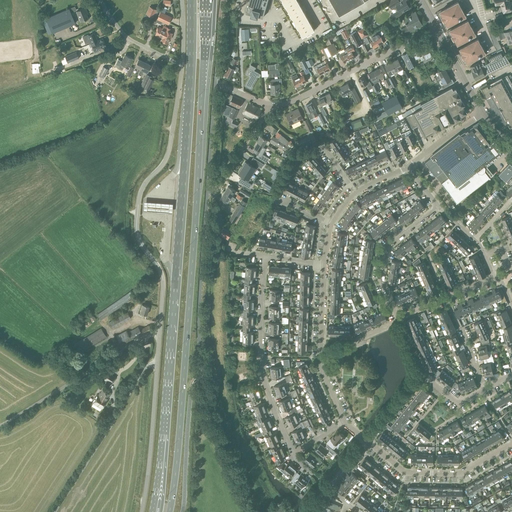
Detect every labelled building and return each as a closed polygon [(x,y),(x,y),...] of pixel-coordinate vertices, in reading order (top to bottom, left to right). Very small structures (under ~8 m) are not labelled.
[(249,0),(246,13),(250,14),(250,16),(258,18),(258,16),(263,17),(267,0),(249,0)] [(299,2),(297,0),(281,0),(287,9),(299,2)] [(330,0),(339,15),(366,0),(330,0)] [(390,7),(390,8),(391,8),(391,9),(392,9),(393,9),(394,9),(397,7),(399,11),(391,15),(393,19),(403,14),(402,12),(408,9),(409,10),(412,8),(410,5),(409,6),(406,2),(408,1),(407,0),(402,0),(404,1),(400,3),(398,0),(392,0),(387,3),(390,7)] [(497,0),(499,5),(501,4),(503,10),(503,13),(504,13),(507,12),(511,10),(511,1),(509,3),(508,1),(509,0),(497,0)] [(441,11),(441,10),(437,12),(438,12),(437,12),(445,27),(445,26),(445,27),(449,25),(448,25),(460,19),(461,21),(467,18),(458,1),(441,11)] [(305,13),(299,2),(287,9),(293,20),(305,13)] [(150,7),(146,14),(153,17),(157,10),(150,7)] [(87,11),(85,8),(76,11),(80,21),(81,21),(82,22),(85,21),(84,20),(88,18),(85,12),(87,11)] [(69,9),(46,19),(52,33),(75,23),(69,9)] [(172,17),(164,14),(161,12),(157,19),(168,24),(172,17)] [(402,29),(404,35),(422,26),(419,18),(417,19),(414,12),(411,14),(412,15),(404,19),(407,26),(402,29)] [(293,20),(300,31),(311,24),(305,13),(293,20)] [(468,20),(451,29),(450,29),(447,30),(447,31),(455,45),(458,44),(458,43),(469,37),(470,39),(476,36),(468,20)] [(314,30),(311,24),(300,31),(303,36),(307,34),(308,35),(312,33),(311,32),(314,30)] [(156,34),(162,37),(165,30),(167,27),(164,26),(162,29),(159,27),(159,28),(158,27),(156,30),(158,31),(156,34)] [(169,28),(167,27),(165,30),(162,37),(163,38),(162,40),(168,43),(170,39),(171,39),(172,36),(171,36),(173,34),(168,31),(169,28)] [(345,27),(340,29),(345,39),(349,36),(345,27)] [(322,33),(324,36),(333,32),(331,28),(322,33)] [(364,28),(359,31),(362,38),(368,35),(364,28)] [(248,36),(248,29),(241,30),(242,40),(246,40),(249,40),(249,39),(249,37),(248,36)] [(497,39),(498,40),(503,38),(501,30),(495,32),(495,34),(496,37),(497,39)] [(362,43),(356,31),(350,34),(357,46),(362,43)] [(384,42),(384,41),(387,40),(385,34),(381,36),(379,33),(377,34),(376,32),(373,33),(379,45),(384,42)] [(91,43),(96,40),(95,38),(96,37),(94,33),(88,36),(87,34),(82,37),(85,44),(89,43),(89,44),(90,43),(91,43)] [(374,48),(379,45),(373,33),(370,35),(373,40),(371,42),(374,48)] [(102,38),(96,40),(91,43),(90,43),(95,53),(99,51),(99,49),(106,46),(102,38)] [(325,41),(328,46),(332,55),(338,52),(333,43),(332,44),(329,39),(325,41)] [(480,58),(486,55),(478,39),(461,48),(460,47),(457,49),(457,50),(465,64),(468,62),(479,56),(480,58)] [(327,58),(332,55),(328,46),(322,49),(327,58)] [(345,50),(345,51),(350,60),(355,57),(352,52),(355,50),(353,46),(345,50)] [(436,56),(431,47),(428,48),(424,50),(423,48),(413,53),(416,59),(420,57),(421,60),(423,59),(424,62),(432,59),(436,57),(436,56)] [(481,67),(473,71),(472,72),(476,79),(485,75),(510,63),(505,55),(502,49),(497,51),(498,53),(488,58),(491,62),(484,65),(484,66),(481,67)] [(345,62),(350,60),(345,51),(339,54),(341,60),(343,59),(345,62)] [(65,57),(68,63),(79,58),(76,52),(65,57)] [(409,52),(402,56),(401,56),(408,69),(416,65),(409,52)] [(128,67),(132,58),(125,55),(122,61),(118,59),(115,66),(122,70),(124,65),(128,67)] [(300,62),(304,69),(308,67),(304,60),(302,57),(299,59),(300,62)] [(232,65),(231,67),(229,66),(225,75),(226,75),(226,76),(227,76),(231,78),(235,69),(237,71),(239,68),(234,66),(237,60),(233,58),(231,64),(232,65)] [(136,72),(138,73),(144,62),(138,59),(135,66),(138,68),(136,72)] [(324,62),(321,63),(326,72),(331,69),(326,59),(324,61),(323,61),(324,62)] [(403,70),(398,59),(392,62),(397,73),(403,70)] [(147,72),(151,65),(144,62),(138,73),(142,75),(144,71),(147,72)] [(397,73),(392,62),(385,66),(390,75),(394,73),(395,75),(397,73)] [(484,66),(484,65),(483,63),(480,64),(479,62),(470,67),(473,71),(481,67),(484,66)] [(280,75),(279,63),(275,64),(276,69),(269,70),(269,76),(280,75)] [(320,75),(326,72),(321,63),(314,67),(317,73),(319,72),(320,75)] [(422,63),(416,66),(418,71),(425,68),(422,63)] [(250,76),(245,85),(250,88),(257,76),(259,77),(261,74),(254,70),(256,67),(251,65),(246,74),(250,76)] [(103,67),(99,74),(105,77),(109,70),(103,67)] [(434,78),(435,81),(438,79),(441,78),(448,74),(445,68),(437,72),(439,75),(436,76),(437,76),(434,78)] [(379,69),(374,71),(378,78),(379,77),(381,79),(384,78),(382,75),(383,75),(379,69)] [(377,78),(378,78),(374,71),(369,74),(374,83),(379,81),(377,78)] [(302,76),(298,78),(302,84),(307,81),(302,72),(300,73),(302,76)] [(146,74),(140,86),(148,90),(153,80),(149,79),(150,76),(146,74)] [(450,79),(448,74),(441,78),(438,79),(439,82),(443,89),(454,83),(452,78),(450,79)] [(302,84),(298,78),(297,75),(294,76),(293,76),(291,77),(296,87),(302,84)] [(364,87),(367,86),(369,89),(373,87),(372,86),(370,81),(367,82),(364,76),(359,79),(362,86),(363,85),(364,87)] [(511,84),(507,76),(490,85),(489,83),(488,84),(487,83),(480,87),(480,88),(478,89),(483,99),(485,97),(492,110),(493,109),(500,121),(502,121),(504,126),(511,135),(511,134),(511,84)] [(280,89),(280,84),(282,84),(282,78),(270,79),(271,89),(271,94),(279,93),(279,89),(280,89)] [(387,86),(387,85),(389,88),(392,86),(391,84),(388,78),(384,80),(387,86)] [(343,96),(351,92),(355,103),(360,100),(354,87),(351,89),(348,83),(341,87),(342,89),(340,90),(343,96)] [(460,96),(454,85),(421,103),(423,107),(406,116),(413,128),(418,125),(425,137),(436,131),(436,132),(436,131),(443,128),(449,124),(449,125),(450,124),(449,124),(456,121),(461,118),(460,116),(464,114),(465,110),(463,106),(465,105),(462,100),(460,96),(461,96),(460,96)] [(330,93),(324,96),(328,105),(331,103),(330,101),(333,99),(330,93)] [(374,122),(386,116),(388,115),(402,107),(396,95),(382,102),(386,110),(371,118),(374,122)] [(233,96),(229,104),(239,108),(243,100),(233,96)] [(330,107),(328,105),(324,96),(318,98),(321,105),(325,103),(327,108),(330,107)] [(378,97),(369,101),(369,102),(372,107),(380,102),(378,97)] [(313,118),(318,115),(314,109),(315,109),(313,105),(313,106),(311,102),(305,105),(310,114),(307,115),(309,119),(313,117),(313,118)] [(257,120),(262,109),(248,103),(243,114),(257,120)] [(229,116),(234,119),(238,110),(233,108),(229,116)] [(291,124),(302,118),(298,109),(286,115),(291,124)] [(327,122),(322,113),(318,114),(323,124),(327,122)] [(404,118),(396,123),(398,127),(403,124),(406,129),(409,128),(404,118)] [(303,121),(309,132),(313,130),(307,119),(303,121)] [(362,125),(360,119),(351,122),(353,129),(362,125)] [(396,123),(387,128),(389,132),(398,127),(396,123)] [(433,156),(425,162),(436,175),(451,194),(458,188),(457,187),(478,171),(479,172),(482,172),(485,170),(486,167),(485,165),(502,152),(493,141),(493,142),(490,138),(478,123),(455,138),(454,138),(432,156),(433,156)] [(380,136),(389,132),(387,128),(378,132),(380,136)] [(410,145),(416,142),(412,133),(410,130),(401,134),(404,139),(406,145),(409,143),(410,145)] [(302,144),(315,138),(313,133),(300,140),(302,144)] [(259,140),(258,142),(266,147),(269,149),(271,147),(268,145),(268,144),(265,143),(267,140),(261,136),(260,137),(259,139),(259,140)] [(287,152),(290,147),(273,136),(270,141),(287,152)] [(330,149),(341,142),(337,137),(333,140),(332,139),(329,141),(332,145),(329,147),(330,149)] [(398,142),(397,138),(393,140),(394,142),(395,145),(398,151),(401,150),(402,151),(408,148),(406,145),(404,139),(398,142)] [(255,148),(254,151),(259,154),(258,157),(267,162),(269,158),(262,154),(266,147),(258,142),(257,144),(255,147),(255,148)] [(334,149),(336,151),(343,146),(341,142),(330,149),(331,150),(334,149)] [(387,142),(384,143),(390,157),(393,156),(394,157),(400,154),(398,151),(395,145),(394,142),(389,145),(387,142)] [(347,151),(343,146),(336,151),(339,156),(347,151)] [(350,155),(347,151),(339,156),(342,161),(350,155)] [(380,153),(384,161),(389,159),(385,151),(380,153)] [(374,166),(379,164),(375,155),(374,152),(369,155),(371,158),(374,166)] [(375,155),(379,164),(384,161),(380,153),(375,155)] [(307,168),(309,166),(309,165),(316,159),(313,157),(315,155),(314,154),(309,158),(308,157),(305,160),(306,161),(305,161),(303,163),(307,168)] [(366,160),(370,168),(374,166),(371,158),(366,160)] [(244,162),(241,167),(253,174),(258,165),(261,168),(264,164),(256,159),(252,165),(246,161),(245,163),(244,162)] [(316,159),(309,165),(309,166),(312,169),(321,162),(320,160),(318,162),(316,159)] [(365,171),(370,168),(366,160),(361,162),(365,171)] [(312,169),(316,173),(323,167),(321,165),(322,163),(321,162),(312,169)] [(356,165),(360,173),(365,171),(361,162),(356,165)] [(506,166),(499,174),(506,181),(511,174),(511,164),(510,162),(506,166)] [(355,175),(360,173),(356,165),(351,167),(355,175)] [(241,167),(239,172),(239,173),(245,177),(241,183),(249,188),(251,184),(248,182),(253,174),(241,167)] [(325,170),(323,167),(316,173),(320,178),(329,170),(327,169),(325,170)] [(348,173),(350,178),(355,175),(351,167),(345,170),(346,173),(348,173)] [(400,179),(398,180),(400,184),(402,189),(403,191),(408,188),(407,186),(409,185),(407,182),(405,183),(403,178),(400,179)] [(402,189),(400,184),(398,180),(393,183),(397,191),(400,190),(402,189)] [(332,181),(329,186),(336,191),(340,187),(332,181)] [(290,193),(294,185),(289,182),(286,187),(285,187),(284,190),(290,193)] [(392,193),(397,191),(393,183),(388,185),(392,193)] [(290,193),(294,196),(299,187),(294,185),(290,193)] [(388,185),(383,187),(387,196),(392,193),(388,185)] [(225,192),(233,196),(234,195),(233,194),(235,190),(228,186),(225,192)] [(329,186),(326,190),(333,196),(336,191),(329,186)] [(294,196),(299,198),(303,190),(299,187),(294,196)] [(383,187),(378,190),(382,198),(387,196),(383,187)] [(249,197),(250,195),(241,189),(239,192),(249,197)] [(309,193),(303,190),(299,198),(304,201),(309,193)] [(326,190),(323,194),(330,200),(333,196),(326,190)] [(373,192),(377,200),(378,203),(383,200),(382,198),(378,190),(373,192)] [(500,203),(500,204),(502,202),(501,201),(504,199),(502,198),(504,195),(500,191),(498,193),(497,191),(495,191),(491,195),(493,197),(500,203)] [(236,198),(233,196),(225,192),(221,198),(228,202),(230,199),(234,201),(236,198)] [(373,192),(369,194),(372,203),(373,203),(377,200),(373,192)] [(323,194),(319,199),(327,204),(330,200),(323,194)] [(373,203),(372,203),(369,194),(363,197),(364,198),(360,200),(367,208),(373,204),(373,203)] [(496,207),(500,203),(493,197),(489,201),(496,207)] [(319,199),(316,203),(324,208),(327,204),(319,199)] [(421,199),(417,202),(416,201),(414,202),(415,203),(421,211),(426,206),(421,199)] [(239,216),(245,206),(246,207),(246,206),(247,207),(248,204),(247,203),(248,203),(243,200),(241,204),(240,203),(234,213),(239,216)] [(362,214),(367,208),(360,200),(358,203),(357,202),(353,207),(361,212),(362,214)] [(492,211),(496,207),(489,201),(486,205),(492,211)] [(162,203),(143,202),(143,211),(161,212),(172,213),(173,204),(162,203)] [(421,211),(415,203),(414,202),(412,204),(413,205),(411,207),(417,214),(421,211)] [(320,213),(324,208),(316,203),(313,207),(320,213)] [(482,209),(489,215),(492,211),(486,205),(482,209)] [(281,208),(277,206),(272,216),(271,219),(274,220),(275,218),(280,220),(283,211),(280,210),(281,208)] [(353,207),(350,211),(357,217),(361,212),(353,207)] [(411,207),(406,210),(412,217),(417,214),(411,207)] [(485,219),(489,215),(482,209),(478,213),(485,219)] [(283,211),(280,220),(279,222),(284,224),(285,222),(289,211),(287,210),(287,212),(283,211)] [(408,221),(412,217),(406,210),(402,213),(408,221)] [(285,222),(290,224),(293,215),(290,214),(291,211),(289,211),(285,222)] [(354,221),(357,217),(350,211),(347,215),(354,221)] [(504,224),(511,220),(511,211),(509,213),(510,215),(502,219),(504,224)] [(403,224),(408,221),(402,213),(398,217),(403,224)] [(475,217),(482,223),(485,219),(478,213),(475,217)] [(295,226),(300,215),(298,214),(297,216),(293,215),(290,224),(295,226)] [(387,217),(393,225),(397,221),(392,214),(387,217)] [(441,214),(437,218),(443,225),(447,222),(441,214)] [(351,225),(354,221),(347,215),(344,220),(351,225)] [(389,228),(393,225),(387,217),(383,221),(389,228)] [(475,217),(471,221),(478,227),(482,223),(475,217)] [(437,218),(433,221),(438,229),(443,225),(437,218)] [(348,230),(351,225),(344,220),(340,224),(348,230)] [(384,231),(389,228),(383,221),(379,224),(384,231)] [(434,232),(438,229),(433,221),(428,225),(434,232)] [(471,221),(467,225),(474,231),(478,227),(471,221)] [(379,224),(375,227),(374,228),(380,235),(384,231),(379,224)] [(376,238),(380,235),(374,228),(375,227),(373,225),(368,229),(370,231),(374,235),(375,238),(376,238)] [(428,225),(424,228),(430,235),(434,232),(428,225)] [(427,237),(430,235),(424,228),(420,231),(425,239),(427,241),(429,239),(427,237)] [(446,237),(451,241),(457,234),(453,230),(446,237)] [(337,233),(336,238),(346,240),(346,234),(345,234),(345,232),(341,231),(340,233),(337,233)] [(421,242),(425,239),(420,231),(415,235),(421,242)] [(457,234),(451,241),(454,244),(461,237),(457,234)] [(259,237),(257,247),(264,248),(265,239),(259,237)] [(465,241),(461,237),(454,244),(458,248),(465,241)] [(411,238),(407,241),(413,248),(417,245),(411,238)] [(408,252),(413,248),(407,241),(403,245),(408,252)] [(465,241),(458,248),(462,251),(469,245),(465,241)] [(398,248),(400,250),(404,255),(408,252),(403,245),(398,248)] [(471,247),(469,245),(462,251),(467,255),(468,256),(474,253),(471,251),(474,247),(473,245),(471,247)] [(400,259),(400,258),(404,255),(400,250),(398,248),(394,251),(400,259)] [(469,259),(471,264),(479,260),(477,255),(469,259)] [(416,265),(418,270),(427,266),(424,261),(421,263),(419,258),(413,263),(414,265),(415,266),(416,265)] [(446,258),(437,261),(440,267),(448,263),(446,258)] [(479,260),(471,264),(473,269),(482,265),(479,260)] [(440,267),(442,272),(450,268),(448,263),(440,267)] [(484,270),(482,265),(473,269),(475,274),(484,270)] [(429,271),(427,266),(418,270),(420,275),(429,271)] [(444,276),(453,273),(450,268),(442,272),(444,276)] [(475,274),(478,279),(486,275),(484,270),(475,274)] [(431,276),(429,271),(420,275),(422,280),(431,276)] [(254,281),(254,278),(256,278),(257,273),(246,272),(245,277),(245,280),(246,280),(252,281),(254,281)] [(455,278),(453,273),(444,276),(446,281),(455,278)] [(433,281),(431,276),(422,280),(425,285),(433,281)] [(455,278),(446,281),(449,287),(457,283),(455,278)] [(244,288),(255,289),(256,284),(252,283),(252,281),(246,280),(245,280),(245,283),(244,283),(244,288)] [(435,286),(433,281),(425,285),(427,290),(435,286)] [(359,291),(361,290),(370,287),(367,282),(357,286),(359,291)] [(438,291),(435,286),(427,290),(429,295),(438,291)] [(363,296),(372,292),(370,287),(361,290),(363,296)] [(415,287),(410,290),(413,298),(418,296),(415,287)] [(251,297),(253,297),(253,294),(255,294),(255,289),(244,288),(243,296),(245,296),(251,297)] [(405,292),(408,300),(413,298),(410,290),(409,288),(404,290),(405,292)] [(493,293),(497,301),(501,299),(503,302),(507,301),(501,289),(496,292),(494,288),(491,290),(493,293)] [(101,320),(134,296),(131,291),(97,315),(101,320)] [(374,297),(372,292),(363,296),(366,300),(374,297)] [(400,294),(403,302),(408,300),(405,292),(400,294)] [(491,304),(487,295),(485,296),(483,293),(481,295),(486,306),(490,304),(491,304)] [(493,293),(487,295),(491,304),(497,301),(493,293)] [(398,305),(400,304),(403,302),(400,294),(395,296),(398,305)] [(486,306),(481,295),(479,295),(480,299),(476,300),(480,308),(486,306)] [(251,297),(245,296),(243,296),(243,305),(255,305),(255,299),(253,299),(253,297),(251,297)] [(376,302),(374,297),(366,300),(368,305),(376,302)] [(480,308),(476,300),(474,301),(472,298),(470,299),(475,311),(480,308)] [(469,313),(475,311),(470,299),(467,301),(468,304),(465,305),(469,313)] [(459,304),(464,316),(469,313),(465,305),(463,306),(461,303),(459,304)] [(458,318),(464,316),(459,304),(457,305),(458,308),(454,310),(458,318)] [(143,314),(146,315),(149,306),(142,305),(140,313),(139,315),(143,315),(143,314)] [(438,312),(440,317),(440,318),(448,314),(446,308),(438,312)] [(498,320),(500,319),(500,320),(509,316),(506,310),(501,312),(500,310),(493,313),(495,316),(495,315),(498,320)] [(384,311),(378,313),(382,322),(387,320),(384,311)] [(112,328),(131,318),(127,312),(109,322),(112,328)] [(250,315),(250,313),(244,312),(241,312),(241,315),(243,315),(243,321),(254,321),(254,315),(250,315)] [(382,322),(378,313),(373,316),(377,324),(382,322)] [(96,319),(92,314),(88,317),(92,322),(96,319)] [(451,319),(448,314),(440,318),(440,317),(439,318),(441,324),(451,319)] [(373,316),(369,318),(372,326),(377,324),(373,316)] [(500,320),(500,319),(498,320),(501,326),(502,326),(502,328),(503,328),(510,326),(509,323),(511,322),(509,316),(500,320)] [(407,321),(409,326),(417,322),(415,317),(407,321)] [(372,326),(369,318),(364,320),(367,328),(372,326)] [(444,325),(445,328),(453,325),(451,319),(441,324),(442,326),(444,325)] [(362,331),(367,328),(364,320),(359,322),(362,331)] [(474,324),(476,329),(484,326),(482,320),(474,324)] [(354,324),(357,333),(362,331),(359,322),(354,324)] [(409,326),(411,330),(420,327),(417,322),(409,326)] [(142,335),(151,330),(148,325),(139,330),(138,327),(127,332),(126,330),(116,336),(121,345),(142,334),(142,335)] [(456,330),(453,325),(445,328),(447,334),(456,330)] [(503,328),(505,333),(505,334),(511,331),(511,325),(510,326),(503,328)] [(476,329),(478,335),(487,331),(484,326),(476,329)] [(422,332),(420,327),(411,330),(413,335),(422,332)] [(76,355),(106,337),(101,328),(71,347),(76,355)] [(250,331),(250,329),(244,328),(241,328),(241,331),(243,331),(243,336),(254,337),(254,331),(250,331)] [(481,340),(482,343),(489,341),(488,337),(489,337),(487,331),(478,335),(481,340)] [(503,334),(505,343),(511,341),(511,340),(511,338),(511,331),(505,334),(505,333),(503,334)] [(413,335),(416,340),(424,337),(422,332),(413,335)] [(456,334),(448,338),(450,344),(458,340),(456,334)] [(244,345),(250,345),(250,342),(254,342),(254,337),(243,336),(243,342),(244,342),(244,345)] [(416,340),(418,345),(426,342),(428,341),(427,339),(425,340),(424,337),(416,340)] [(451,350),(453,352),(460,349),(458,347),(461,346),(458,340),(450,344),(453,349),(451,350)] [(479,353),(488,351),(490,350),(489,345),(490,344),(489,341),(482,343),(482,346),(478,347),(479,353)] [(428,347),(426,342),(418,345),(420,351),(428,347)] [(420,351),(422,355),(431,352),(428,347),(420,351)] [(455,355),(457,360),(466,356),(463,351),(461,352),(460,349),(453,352),(454,355),(455,355)] [(422,355),(424,360),(433,357),(434,356),(433,353),(433,352),(433,351),(431,352),(422,355)] [(485,358),(486,361),(493,359),(493,356),(489,357),(488,351),(479,353),(481,359),(485,358)] [(468,362),(466,356),(457,360),(460,365),(457,367),(458,370),(467,366),(466,363),(468,362)] [(435,362),(433,357),(424,360),(427,365),(435,362)] [(482,364),(483,370),(492,368),(491,365),(495,364),(493,359),(486,361),(487,363),(482,364)] [(298,366),(300,372),(309,368),(307,363),(305,364),(304,361),(296,362),(298,366)] [(427,365),(429,370),(437,367),(435,362),(427,365)] [(311,373),(309,368),(300,372),(303,377),(311,373)] [(493,374),(492,368),(483,370),(485,376),(490,375),(491,379),(496,378),(499,375),(499,373),(493,374)] [(436,377),(441,380),(446,373),(442,370),(440,372),(438,370),(434,375),(436,377)] [(102,378),(111,384),(115,377),(107,371),(102,378)] [(313,378),(311,373),(303,377),(301,378),(303,382),(305,382),(312,379),(313,378)] [(441,380),(445,384),(451,377),(446,373),(441,380)] [(450,386),(452,388),(457,383),(454,381),(455,380),(451,377),(445,384),(449,387),(450,386)] [(473,377),(468,379),(471,388),(473,387),(474,389),(478,387),(473,377)] [(303,382),(305,387),(316,383),(314,378),(313,378),(312,379),(305,382),(303,382)] [(470,388),(471,388),(468,379),(463,381),(466,388),(467,390),(470,388)] [(467,390),(466,388),(463,381),(458,384),(457,383),(452,388),(457,392),(461,390),(461,392),(467,390)] [(274,386),(274,388),(275,392),(286,388),(284,383),(274,386)] [(308,392),(317,388),(318,388),(316,383),(305,387),(306,388),(308,392)] [(250,396),(260,392),(259,387),(255,389),(253,384),(246,387),(247,390),(245,391),(248,397),(250,396)] [(288,393),(286,388),(275,392),(277,396),(288,393)] [(318,388),(317,388),(308,392),(310,397),(320,393),(318,388)] [(423,388),(422,388),(419,392),(426,398),(430,393),(423,388)] [(93,403),(91,406),(100,411),(101,408),(110,394),(102,390),(99,395),(98,395),(93,403)] [(262,398),(260,392),(250,396),(251,401),(249,402),(250,405),(254,404),(253,403),(259,401),(258,399),(262,398)] [(426,398),(419,392),(416,396),(423,402),(426,398)] [(322,398),(320,393),(310,397),(312,402),(320,399),(322,398)] [(507,403),(511,401),(507,393),(502,395),(507,403)] [(502,406),(507,403),(502,395),(497,398),(502,406)] [(416,396),(412,400),(419,406),(423,402),(416,396)] [(290,398),(279,401),(281,407),(292,403),(290,398)] [(497,409),(502,406),(497,398),(493,401),(497,409)] [(312,402),(314,407),(323,403),(320,399),(312,402)] [(409,405),(416,410),(419,406),(412,400),(409,405)] [(253,406),(255,411),(266,407),(264,402),(260,404),(259,401),(253,403),(254,404),(254,406),(253,406)] [(292,403),(281,407),(283,412),(293,408),(292,403)] [(316,412),(318,412),(318,411),(325,408),(326,407),(326,408),(327,408),(324,403),(323,403),(314,407),(316,412)] [(413,414),(416,410),(409,405),(405,408),(413,414)] [(485,405),(480,408),(485,416),(486,419),(491,416),(485,405)] [(267,413),(266,407),(255,411),(257,417),(256,418),(256,420),(257,419),(265,416),(264,414),(267,413)] [(328,413),(326,408),(326,407),(325,408),(318,411),(318,412),(320,416),(328,413)] [(405,408),(402,413),(409,419),(413,414),(405,408)] [(475,411),(480,419),(485,416),(480,408),(475,411)] [(475,421),(478,420),(479,422),(481,421),(480,419),(475,411),(470,413),(475,421)] [(299,418),(297,413),(295,413),(285,418),(287,423),(299,418)] [(331,418),(328,413),(320,416),(323,423),(331,420),(330,418),(331,418)] [(402,413),(400,415),(398,417),(405,423),(409,419),(402,413)] [(466,416),(470,424),(475,421),(470,413),(466,416)] [(266,419),(265,416),(257,419),(256,420),(253,421),(254,423),(255,422),(257,423),(259,428),(261,427),(271,422),(269,417),(266,419)] [(466,427),(470,424),(466,416),(461,419),(466,427)] [(300,417),(299,418),(287,423),(289,428),(300,423),(299,421),(302,420),(300,417)] [(395,421),(402,427),(405,423),(398,417),(395,421)] [(399,431),(400,430),(402,427),(395,421),(391,425),(399,431)] [(462,429),(457,421),(452,424),(457,432),(462,429)] [(274,427),(271,422),(261,427),(263,432),(262,432),(263,435),(264,434),(271,431),(270,429),(274,427)] [(417,434),(423,427),(419,423),(413,430),(417,434)] [(457,432),(452,424),(448,427),(452,435),(457,432)] [(427,430),(423,427),(417,434),(421,437),(427,430)] [(452,435),(448,427),(443,429),(448,437),(452,435)] [(294,437),(304,433),(302,428),(291,432),(294,437)] [(448,437),(443,429),(438,432),(440,436),(438,437),(441,443),(444,441),(443,440),(448,437)] [(427,430),(421,437),(426,441),(432,434),(427,430)] [(500,431),(499,431),(499,430),(496,432),(495,430),(494,430),(493,431),(494,433),(499,441),(504,438),(501,434),(502,433),(502,431),(501,431),(500,431)] [(264,434),(268,441),(278,437),(276,432),(272,434),(271,431),(264,434)] [(377,439),(381,442),(387,435),(383,431),(381,434),(377,439)] [(304,433),(294,437),(296,442),(306,438),(304,433)] [(330,439),(328,441),(327,442),(332,447),(335,443),(336,444),(339,441),(339,442),(342,440),(343,440),(345,437),(340,433),(337,435),(334,437),(333,436),(331,439),(330,439)] [(490,436),(494,444),(499,441),(494,433),(490,436)] [(381,442),(386,446),(392,439),(387,435),(381,442)] [(485,438),(489,446),(494,444),(490,436),(485,438)] [(271,446),(272,448),(277,446),(276,443),(280,442),(278,437),(268,441),(270,446),(271,446)] [(485,449),(489,446),(485,438),(480,441),(485,449)] [(386,446),(390,449),(396,442),(392,439),(386,446)] [(480,441),(476,444),(480,452),(485,449),(480,441)] [(400,445),(396,442),(390,449),(394,452),(400,445)] [(323,457),(327,452),(332,456),(336,452),(327,445),(325,447),(321,444),(316,450),(323,457)] [(480,452),(476,444),(471,446),(476,454),(480,452)] [(404,449),(400,445),(394,452),(398,456),(404,449)] [(273,453),(274,456),(284,451),(282,447),(278,448),(277,446),(272,448),(269,450),(270,454),(273,453)] [(471,446),(466,449),(471,457),(476,454),(471,446)] [(408,452),(404,449),(398,456),(402,459),(408,452)] [(461,452),(466,460),(471,457),(466,449),(461,452)] [(274,456),(276,461),(275,461),(276,466),(286,460),(284,457),(286,456),(284,451),(274,456)] [(309,455),(304,460),(312,467),(317,461),(320,464),(322,462),(316,457),(315,459),(309,455)] [(369,462),(365,458),(359,465),(363,469),(369,462)] [(281,471),(286,474),(293,466),(288,462),(286,465),(284,464),(280,468),(282,470),(281,471)] [(373,465),(369,462),(363,469),(367,472),(373,465)] [(511,470),(508,463),(503,466),(508,474),(511,471),(511,470)] [(377,468),(373,465),(367,472),(371,475),(377,468)] [(290,477),(292,479),(296,474),(294,472),(297,469),(293,466),(286,474),(290,478),(290,477)] [(508,474),(503,466),(498,468),(503,476),(508,474)] [(371,475),(376,479),(381,472),(377,468),(371,475)] [(498,468),(494,471),(498,479),(503,476),(498,468)] [(489,473),(494,481),(498,479),(494,471),(489,473)] [(376,479),(380,482),(386,475),(381,472),(376,479)] [(296,474),(292,479),(289,483),(292,485),(294,482),(302,489),(310,480),(306,477),(305,478),(301,474),(300,475),(298,473),(296,474)] [(348,474),(347,476),(356,483),(357,484),(361,480),(352,473),(350,476),(348,474)] [(489,473),(484,476),(489,484),(494,481),(489,473)] [(380,482),(384,486),(390,479),(386,475),(380,482)] [(347,479),(345,481),(352,487),(356,483),(347,476),(345,477),(347,479)] [(480,479),(484,487),(489,484),(484,476),(480,479)] [(394,482),(390,479),(384,486),(388,489),(394,482)] [(480,490),(484,487),(480,479),(475,482),(480,490)] [(349,491),(352,487),(345,481),(343,484),(341,482),(340,484),(349,491)] [(398,486),(394,482),(388,489),(389,490),(389,491),(389,492),(391,493),(392,493),(394,495),(398,490),(396,488),(398,486)] [(480,490),(475,482),(470,484),(475,492),(480,490)] [(345,496),(349,491),(340,484),(339,485),(340,487),(338,490),(342,493),(345,496)] [(470,495),(475,492),(470,484),(465,487),(468,491),(466,493),(468,496),(470,495)] [(357,505),(358,506),(365,497),(361,494),(355,501),(358,503),(357,505)] [(370,501),(365,497),(358,506),(360,507),(361,506),(364,508),(370,501)] [(503,503),(507,510),(511,507),(507,499),(502,502),(500,498),(497,499),(501,504),(503,503)] [(501,511),(498,506),(501,504),(497,499),(495,500),(496,502),(491,505),(493,507),(495,511),(501,511)] [(367,511),(374,504),(370,501),(364,508),(367,510),(365,511),(367,511)] [(339,511),(341,507),(327,502),(326,506),(329,508),(339,511)]
